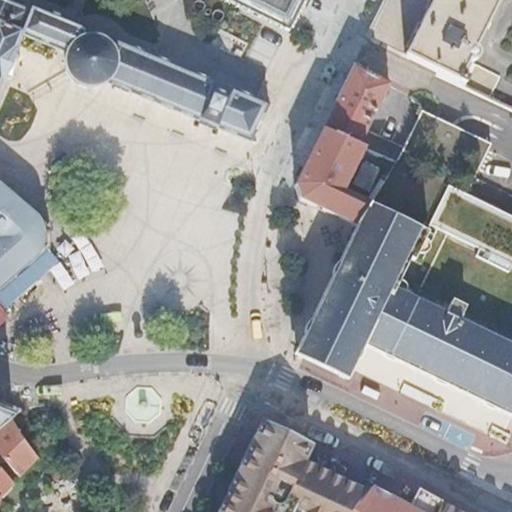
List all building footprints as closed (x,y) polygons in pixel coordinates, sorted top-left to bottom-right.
[(227,0),(286,29),(299,0),(227,0)] [(388,0),(387,2),(368,41),(458,85),(499,0),(388,0)] [(0,1),(0,84),(4,74),(9,75),(15,61),(12,57),(20,36),(65,55),(64,62),(64,67),(66,76),(68,78),(69,80),(72,83),(76,86),(80,88),(84,89),(93,90),(98,89),(102,87),(106,85),(249,145),(268,106),(116,43),(111,47),(106,43),(102,40),(92,37),(87,37),(85,30),(30,7),(27,13),(0,1)] [(475,84),(492,90),(497,76),(481,69),(475,84)] [(365,135),(389,87),(353,70),(337,103),(322,133),(358,149),(365,135)] [(353,372),(363,348),(364,346),(431,377),(511,415),(511,219),(464,197),(485,152),(478,148),(473,151),(473,150),(472,149),(472,148),(471,147),(470,147),(469,146),(468,146),(467,146),(466,146),(465,146),(464,147),(463,147),(463,148),(462,149),(430,133),(437,120),(422,113),(402,151),(395,165),(394,164),(385,179),(367,207),(353,228),(354,229),(323,295),(294,357),(349,380),(353,372)] [(489,145),(437,120),(430,133),(462,149),(463,148),(463,147),(464,147),(465,146),(466,146),(467,146),(468,146),(469,146),(470,147),(471,147),(472,148),(472,149),(473,150),(473,151),(478,148),(485,152),(489,145)] [(299,202),(353,228),(367,207),(342,194),(363,151),(358,149),(322,133),(306,166),(294,189),(299,202)] [(372,155),(377,157),(384,143),(365,135),(358,149),(363,151),(372,155)] [(377,157),(394,164),(395,165),(402,151),(384,143),(377,157)] [(342,194),(367,207),(385,179),(369,172),(367,166),(372,155),(363,151),(342,194)] [(369,172),(385,179),(394,164),(377,157),(372,155),(367,166),(369,172)] [(0,290),(48,249),(47,228),(0,188),(0,290)] [(347,385),(349,380),(294,357),(293,358),(347,385)] [(158,389),(127,388),(125,418),(157,420),(158,389)] [(0,430),(12,421),(21,414),(6,408),(0,404),(0,430)] [(37,461),(39,459),(38,457),(37,458),(36,459),(12,421),(0,430),(0,458),(19,480),(28,471),(37,461)] [(262,425),(228,495),(267,511),(292,511),(296,506),(304,511),(307,511),(312,505),(285,489),(291,446),(292,440),(262,425)] [(312,505),(307,511),(351,511),(352,511),(361,499),(342,490),(308,474),(301,470),(304,464),(307,458),(311,449),(301,444),(292,440),(291,446),(285,489),(312,505)] [(308,474),(342,490),(345,484),(304,464),(301,470),(308,474)] [(0,501),(7,493),(13,486),(0,471),(0,501)] [(342,490),(361,499),(365,494),(345,484),(342,490)] [(351,511),(456,511),(429,498),(418,491),(409,509),(370,488),(365,494),(361,499),(352,511),(351,511)] [(304,511),(296,506),(292,511),(267,511),(228,495),(219,511),(304,511)]
